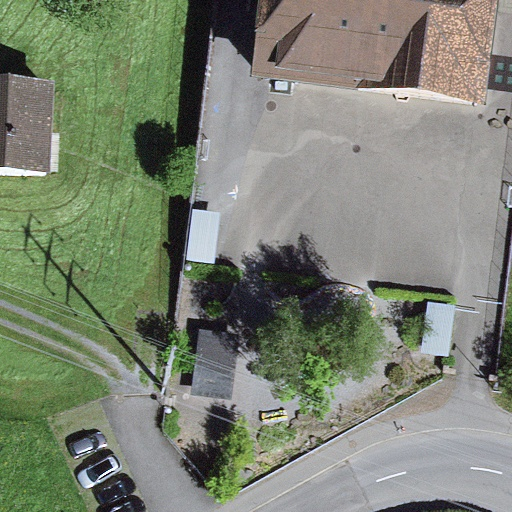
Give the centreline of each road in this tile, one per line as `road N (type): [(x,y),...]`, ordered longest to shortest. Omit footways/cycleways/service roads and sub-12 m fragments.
road 1 (tertiary): [(316,511),(379,482),(447,465),(511,478)]
road 2 (track): [(0,311),(107,359),(133,409)]
